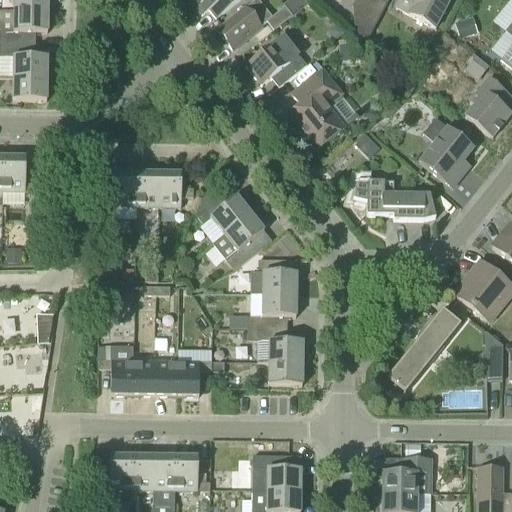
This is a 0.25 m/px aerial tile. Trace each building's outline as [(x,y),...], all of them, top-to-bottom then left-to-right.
[(13,0),(13,14),(47,14),(46,0),(13,0)] [(189,0),(197,10),(198,9),(203,16),(201,17),(201,18),(208,13),(215,22),(242,0),(189,0)] [(284,9),(291,18),(306,6),(301,0),(292,0),(283,7),(284,9)] [(352,40),(363,50),(386,6),(378,2),(378,0),(355,0),(351,8),(354,36),(352,40)] [(400,0),(395,11),(434,32),(450,0),(400,0)] [(260,32),(259,31),(266,25),(273,34),(292,19),(284,9),(271,20),(256,2),(216,34),(232,54),(260,32)] [(47,14),(13,14),(0,13),(0,47),(34,48),(35,36),(46,36),(47,14)] [(459,41),(476,36),(472,20),(454,26),(459,41)] [(511,74),(511,24),(504,35),(511,41),(511,51),(501,65),(511,74)] [(326,36),(334,46),(343,38),(335,29),(326,36)] [(245,69),(261,90),(270,82),(278,92),(306,69),(283,40),(273,48),(273,47),(245,69)] [(353,65),(352,51),(352,42),(340,43),(341,65),(353,65)] [(0,81),(12,82),(46,83),(46,60),(34,60),(34,48),(0,47),(0,81)] [(384,65),(390,69),(394,62),(387,58),(384,65)] [(476,84),(487,70),(472,58),(465,67),(468,69),(463,74),(476,84)] [(342,98),(341,97),(321,73),(290,97),(299,109),(288,118),(305,139),(302,141),(314,156),(343,132),(326,111),(342,98)] [(46,105),(46,83),(12,82),(12,104),(46,105)] [(511,102),(487,83),(469,106),(473,110),(464,121),(491,142),(510,118),(498,108),(505,99),(511,104),(511,102)] [(461,165),(472,152),(435,122),(422,138),(434,148),(419,166),(451,192),(468,170),(461,165)] [(449,134),(459,142),(464,136),(454,127),(449,134)] [(24,187),(25,162),(3,161),(2,196),(36,196),(37,187),(24,187)] [(101,211),(135,211),(136,177),(114,177),(113,202),(101,202),(101,211)] [(136,177),(135,211),(158,212),(158,177),(136,177)] [(158,177),(158,212),(180,212),(180,201),(192,201),(192,193),(180,192),(180,178),(158,177)] [(350,203),(335,186),(329,191),(343,208),(350,203)] [(423,199),(392,198),(393,186),(357,186),(352,204),(366,208),(365,219),(392,220),(392,225),(423,225),(423,199)] [(223,239),(249,218),(235,200),(225,209),(209,189),(192,216),(202,228),(210,222),(223,239)] [(249,218),(223,239),(211,248),(233,275),(262,252),(254,242),(263,235),(249,218)] [(491,251),(511,268),(511,231),(509,229),(491,251)] [(22,252),(6,252),(6,268),(22,267),(22,252)] [(280,264),(257,264),(257,276),(250,276),(249,298),(262,298),(295,299),(295,277),(280,276),(280,264)] [(511,293),(479,267),(454,298),(489,326),(511,296),(511,293)] [(144,277),(144,286),(157,286),(157,277),(144,277)] [(156,300),(156,291),(144,291),(144,299),(156,300)] [(156,291),(156,300),(169,300),(169,291),(156,291)] [(114,293),(114,307),(132,306),(132,293),(114,293)] [(246,332),(284,333),(284,321),(295,321),(295,299),(262,298),(249,298),(249,320),(246,320),(246,332)] [(405,394),(403,398),(460,328),(441,313),(385,383),(386,384),(388,380),(405,394)] [(53,319),(36,318),(37,347),(49,347),(53,319)] [(256,367),(268,367),(301,367),(302,345),(283,345),(284,333),(246,332),(246,345),(256,345),(256,367)] [(484,337),(485,385),(501,385),(501,350),(485,336),(484,337)] [(132,365),(132,399),(154,400),(154,365),(153,365),(154,352),(133,352),(133,365),(132,365)] [(98,365),(97,373),(110,374),(109,399),(132,399),(132,365),(129,365),(129,355),(113,355),(113,365),(98,365)] [(154,365),(154,400),(176,400),(176,366),(154,365)] [(176,366),(176,400),(198,400),(198,375),(211,375),(211,366),(176,366)] [(211,366),(211,375),(211,376),(223,377),(223,366),(211,366)] [(301,390),(301,367),(268,367),(268,389),(301,390)] [(415,458),(415,449),(404,449),(404,458),(415,458)] [(130,507),(130,495),(131,460),(109,460),(108,472),(95,472),(95,507),(130,507)] [(131,460),(130,495),(152,495),(153,461),(131,460)] [(288,461),(251,460),(251,494),(266,495),(299,495),(300,473),(288,473),(288,461)] [(153,461),(152,495),(152,508),(174,508),(174,496),(175,461),(153,461)] [(175,461),(174,496),(209,496),(209,487),(197,487),(197,461),(175,461)] [(381,498),(416,498),(430,499),(430,463),(400,463),(400,464),(401,464),(401,476),(382,476),(381,498)] [(475,511),(511,511),(511,497),(502,498),(502,472),(476,471),(475,511)] [(250,511),(299,511),(299,495),(266,495),(251,494),(250,511)] [(415,511),(416,498),(381,498),(380,511),(415,511)]
